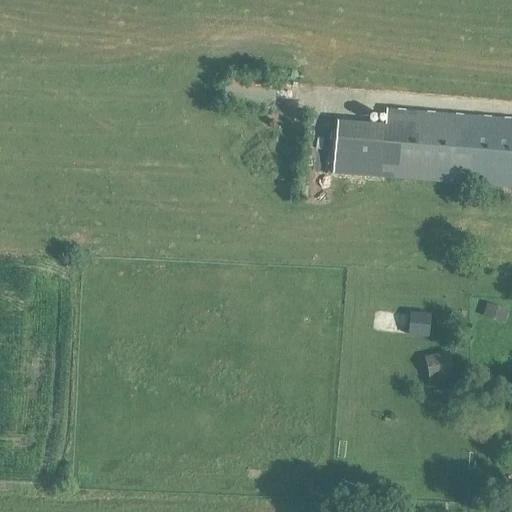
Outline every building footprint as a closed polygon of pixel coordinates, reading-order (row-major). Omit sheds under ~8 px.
[(219,77),(218,103),(269,104),(270,79),(219,77)] [(511,119),(387,109),(384,142),(381,178),(511,188),(511,119)] [(312,117),(303,194),(321,196),(329,119),(312,117)] [(336,138),(333,174),(381,178),(384,142),(336,138)] [(487,304),(482,317),(504,325),(509,312),(487,304)] [(410,314),(409,335),(428,337),(430,316),(410,314)] [(448,354),(433,357),(437,379),(452,376),(448,354)] [(477,489),(477,503),(510,505),(511,491),(477,489)]
